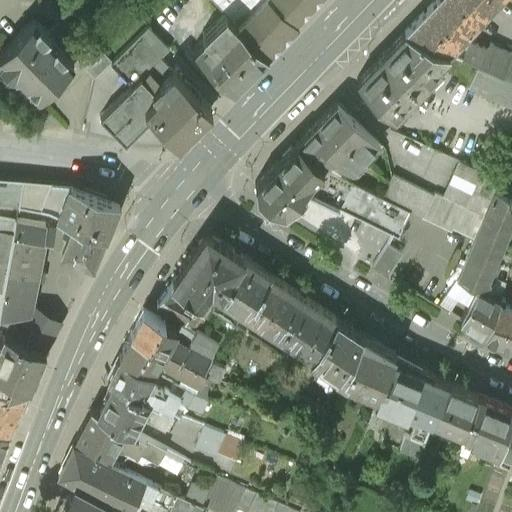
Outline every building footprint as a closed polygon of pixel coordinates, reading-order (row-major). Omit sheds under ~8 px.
[(216,0),(228,12),(266,51),(267,52),(298,20),(295,18),(312,0),(216,0)] [(432,0),(428,5),(447,22),(454,16),(466,28),(492,0),(432,0)] [(447,22),(428,5),(404,29),(415,34),(447,47),(460,34),(466,28),(454,16),(447,22)] [(266,51),(228,12),(194,44),(233,84),(266,51)] [(33,17),(0,49),(0,60),(12,73),(18,73),(39,94),(73,60),(53,40),(55,38),(33,17)] [(148,24),(109,63),(130,84),(160,55),(169,46),(148,24)] [(404,29),(356,78),(394,113),(440,66),(434,60),(447,47),(415,34),(404,29)] [(460,34),(447,47),(461,53),(466,40),(460,34)] [(511,52),(489,41),(484,45),(467,38),(466,40),(461,53),(471,57),(499,71),(511,77),(511,76),(511,52)] [(130,84),(100,114),(124,139),(152,111),(178,138),(210,107),(160,55),(130,84)] [(511,76),(511,77),(499,71),(489,94),(511,104),(511,76)] [(62,84),(89,84),(89,75),(61,76),(62,84)] [(361,125),(336,99),(317,118),(344,143),(364,154),(379,138),(361,125)] [(344,143),(317,118),(296,140),(322,164),(333,153),(352,165),(364,154),(344,143)] [(296,140),(256,179),(256,191),(284,208),(304,188),(301,185),(322,164),(296,140)] [(459,157),(443,192),(465,202),(480,169),(481,167),(459,157)] [(381,193),(322,164),(301,185),(304,188),(337,203),(338,202),(395,230),(408,206),(381,193)] [(464,204),(455,225),(474,233),(498,177),(480,169),(465,202),(464,204)] [(433,192),(391,172),(381,193),(408,206),(422,213),(433,192)] [(69,181),(0,174),(0,201),(19,203),(46,209),(57,213),(69,181)] [(474,233),(459,271),(456,274),(484,288),(489,277),(487,276),(494,259),(511,219),(511,181),(499,175),(474,233)] [(119,199),(69,181),(57,213),(75,220),(106,232),(119,199)] [(464,204),(434,191),(433,192),(422,213),(453,229),(455,225),(464,204)] [(2,290),(0,303),(0,310),(29,309),(33,291),(45,224),(16,218),(13,230),(2,290)] [(106,232),(75,220),(62,251),(93,264),(106,232)] [(13,230),(0,227),(0,289),(2,290),(13,230)] [(242,254),(206,230),(171,279),(182,287),(210,305),(218,293),(217,292),(242,254)] [(387,242),(372,264),(388,274),(401,251),(387,242)] [(269,272),(242,254),(217,292),(218,293),(245,309),(269,272)] [(500,261),(494,259),(487,276),(489,277),(494,275),(500,261)] [(245,309),(244,311),(310,353),(335,315),(269,272),(245,309)] [(484,288),(456,274),(438,304),(485,334),(499,301),(498,301),(500,294),(492,287),(490,291),(484,288)] [(182,287),(171,279),(156,301),(184,318),(189,310),(194,303),(179,292),(182,287)] [(82,285),(33,291),(29,309),(72,304),(82,285)] [(511,305),(499,301),(485,334),(494,338),(493,338),(511,344),(511,341),(511,305)] [(174,324),(143,306),(131,330),(180,356),(186,343),(176,338),(168,338),(174,324)] [(203,316),(189,310),(184,318),(183,320),(195,327),(216,340),(219,341),(223,334),(201,321),(203,316)] [(361,333),(335,316),(310,355),(342,376),(359,338),(361,333)] [(216,340),(195,327),(186,343),(180,356),(202,368),(216,340)] [(48,349),(4,329),(0,338),(0,369),(2,371),(0,375),(0,390),(27,390),(48,349)] [(180,356),(131,330),(119,353),(152,371),(158,359),(161,362),(199,382),(206,370),(202,368),(180,356)] [(388,350),(359,338),(342,376),(340,379),(371,392),(387,352),(388,350)] [(405,407),(422,366),(387,352),(371,392),(405,407)] [(152,371),(119,353),(107,375),(113,378),(171,408),(177,399),(180,395),(170,389),(165,387),(162,389),(152,383),(147,382),(152,371)] [(226,371),(214,365),(211,372),(223,377),(226,371)] [(432,371),(422,366),(405,407),(415,412),(416,411),(422,414),(431,418),(447,380),(431,374),(432,371)] [(171,408),(113,378),(98,409),(131,427),(140,410),(169,425),(176,411),(171,408)] [(478,393),(447,380),(431,418),(464,431),(478,393)] [(186,389),(174,382),(170,389),(180,395),(177,399),(188,405),(195,392),(186,389)] [(0,390),(0,416),(13,421),(27,390),(0,390)] [(511,411),(511,407),(478,393),(464,431),(475,436),(473,440),(498,450),(511,411)] [(98,409),(91,406),(76,436),(110,452),(119,435),(130,441),(128,444),(159,459),(166,445),(131,427),(98,409)] [(511,411),(498,450),(511,455),(511,454),(511,411)] [(420,418),(416,420),(411,433),(424,438),(431,418),(422,414),(420,418)] [(13,421),(0,416),(0,426),(9,430),(13,421)] [(223,431),(203,423),(192,445),(212,453),(223,431)] [(0,426),(0,453),(9,430),(0,426)] [(147,476),(73,441),(58,471),(71,479),(118,504),(129,510),(147,476)] [(166,445),(159,459),(178,469),(185,455),(166,445)] [(245,486),(213,473),(200,502),(200,503),(205,506),(216,511),(233,511),(236,506),(245,486)] [(200,502),(147,476),(129,510),(133,511),(202,511),(205,506),(200,503),(200,502)] [(114,511),(118,504),(71,479),(63,494),(57,511),(114,511)] [(297,511),(299,509),(245,486),(236,506),(249,511),(297,511)]
